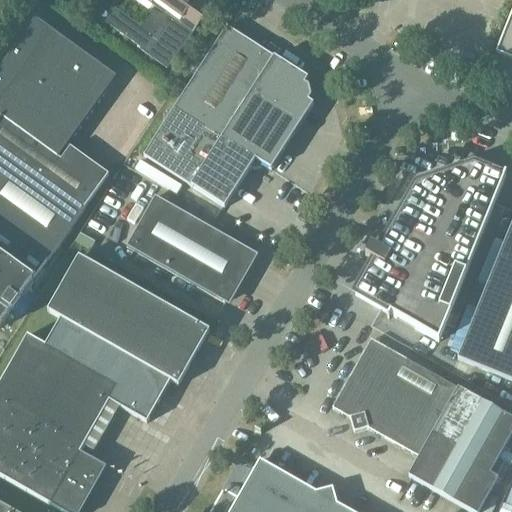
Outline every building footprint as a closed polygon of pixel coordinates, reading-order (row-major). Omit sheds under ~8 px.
[(106,24),(142,50),(141,51),(166,70),(192,34),(193,34),(212,7),(201,0),(149,0),(168,14),(151,37),(116,11),(106,24)] [(0,328),(34,282),(33,281),(34,281),(47,262),(48,262),(71,231),(86,211),(110,178),(71,149),(61,162),(58,160),(117,79),(35,21),(0,69),(0,118),(1,119),(0,120),(0,328)] [(311,98),(309,88),(305,86),(308,80),(227,28),(144,157),(225,210),(251,169),(254,171),(261,169),(263,166),(271,172),(314,106),(308,103),(311,98)] [(355,296),(439,344),(504,181),(474,168),(416,188),(355,296)] [(127,249),(226,305),(254,255),(155,199),(127,249)] [(511,225),(457,361),(511,382),(511,225)] [(209,333),(79,259),(48,314),(61,321),(170,383),(179,388),(209,333)] [(28,338),(0,386),(0,478),(58,511),(82,511),(106,470),(80,455),(109,403),(147,425),(170,383),(61,321),(46,348),(28,338)] [(511,437),(511,421),(370,344),(332,413),(350,422),(355,435),(368,431),(420,460),(410,479),(469,511),(482,511),(499,482),(490,477),(511,437)] [(345,511),(261,464),(233,511),(345,511)]
